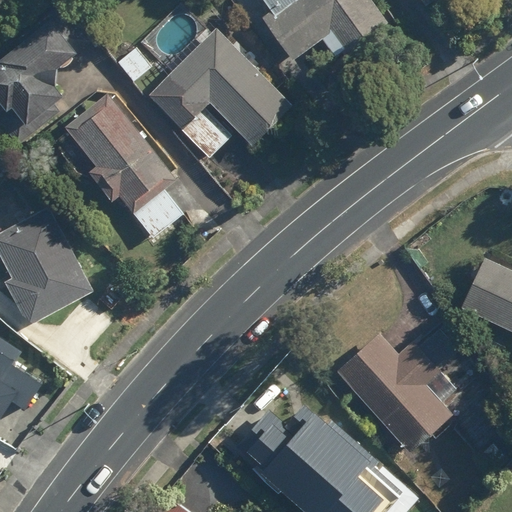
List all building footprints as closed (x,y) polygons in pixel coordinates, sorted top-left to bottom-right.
[(348,55),(392,22),(375,0),(266,0),(275,11),(265,18),(296,60),(326,39),(339,56),(345,51),(348,55)] [(62,69),(97,39),(64,1),(30,30),(34,34),(2,62),(5,65),(0,68),(0,100),(7,108),(0,113),(0,117),(23,144),(40,130),(35,124),(67,96),(59,86),(62,69)] [(219,28),(152,95),(182,125),(181,126),(213,157),(236,135),(208,108),(214,102),(257,145),(297,105),(219,28)] [(121,61),(137,81),(155,66),(139,47),(121,61)] [(140,212),(159,235),(187,213),(168,189),(181,179),(110,93),(68,127),(100,166),(92,172),(116,201),(123,195),(138,214),(140,212)] [(10,282),(33,325),(97,291),(52,206),(0,234),(0,273),(6,284),(10,282)] [(463,304),(511,327),(511,267),(487,255),(463,304)] [(339,367),(414,449),(433,431),(437,436),(453,422),(497,471),(511,457),(511,382),(458,324),(448,333),(442,326),(421,345),(415,339),(401,352),(381,329),(339,367)] [(0,411),(10,396),(25,406),(41,382),(16,366),(23,354),(0,339),(0,411)] [(285,464),(326,511),(379,511),(394,500),(329,425),(319,434),(298,410),(266,437),(287,462),(285,464)] [(174,511),(193,511),(181,503),(174,511)]
